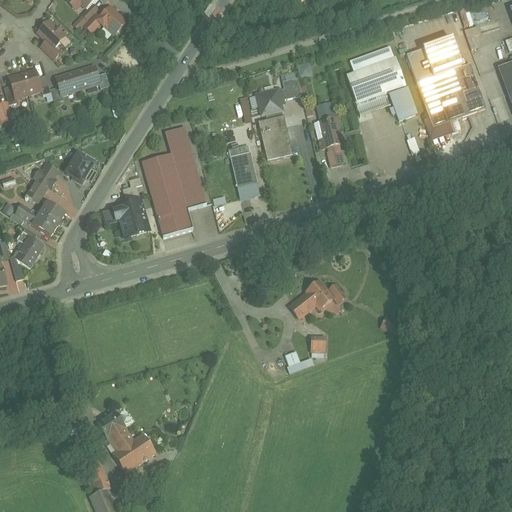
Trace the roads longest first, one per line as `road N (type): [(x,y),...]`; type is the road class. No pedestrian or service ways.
road 1 (residential): [(82,287),(511,144)]
road 2 (residential): [(82,287),(75,223),(222,0)]
